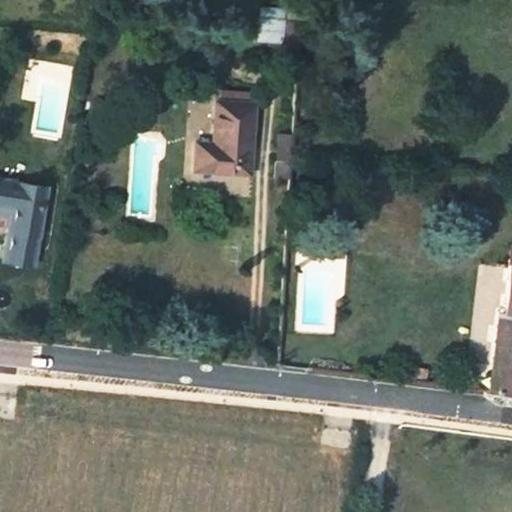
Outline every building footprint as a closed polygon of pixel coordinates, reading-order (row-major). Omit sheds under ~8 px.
[(282,45),(284,18),(256,16),(254,43),(282,45)] [(218,100),(247,102),(248,90),(218,90),(218,100)] [(253,102),(247,102),(218,100),(215,100),(213,142),(195,141),(194,169),(249,172),(253,102)] [(274,162),(289,163),(290,159),(291,132),(276,131),(274,162)] [(288,180),(289,163),(274,162),(273,178),(288,180)] [(0,203),(11,206),(9,215),(2,259),(30,265),(45,185),(0,177),(0,203)] [(0,213),(9,215),(11,206),(0,203),(0,213)] [(495,391),(511,393),(511,263),(509,263),(503,311),(495,391)] [(489,391),(495,391),(503,311),(498,311),(489,391)]
